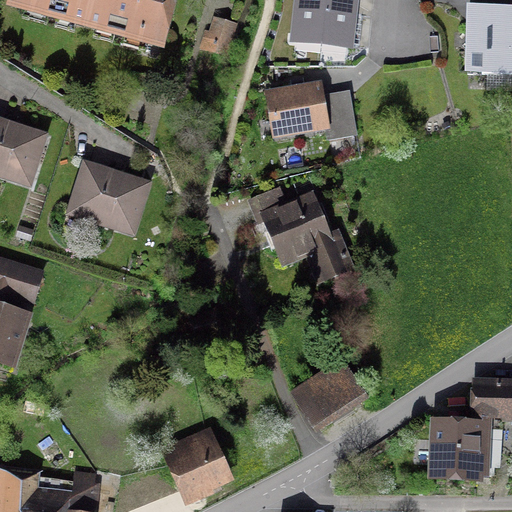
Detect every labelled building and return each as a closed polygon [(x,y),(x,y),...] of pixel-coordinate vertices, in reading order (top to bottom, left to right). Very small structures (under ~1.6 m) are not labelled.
[(172,0),(11,0),(10,6),(47,16),(46,20),(56,23),(57,19),(113,34),(112,38),(122,41),(123,37),(160,47),(172,0)] [(352,0),(296,0),(292,48),(348,53),(352,0)] [(468,10),(468,26),(466,76),(510,77),(511,11),(468,10)] [(205,52),(223,57),(232,28),(214,22),(205,52)] [(318,93),(266,101),(272,142),(324,134),(318,93)] [(0,177),(27,186),(41,140),(0,126),(0,177)] [(94,223),(130,234),(145,188),(84,169),(72,208),(96,216),(94,223)] [(334,236),(326,239),(310,199),(284,210),(276,192),(248,204),(257,225),(264,222),(281,266),(306,256),(312,270),(343,257),(334,236)] [(0,295),(30,305),(39,276),(0,263),(0,295)] [(25,319),(0,310),(0,365),(10,368),(25,319)] [(209,320),(190,325),(194,341),(214,336),(209,320)] [(363,398),(341,365),(291,398),(313,431),(363,398)] [(492,421),(511,421),(511,387),(474,386),(473,411),(492,412),(492,421)] [(476,432),(476,430),(436,427),(434,478),(474,480),(474,478),(489,479),(492,433),(476,432)] [(183,498),(225,480),(205,435),(163,453),(183,498)] [(32,494),(34,480),(1,476),(0,483),(0,511),(90,511),(93,488),(73,485),(72,493),(49,491),(49,496),(32,494)]
